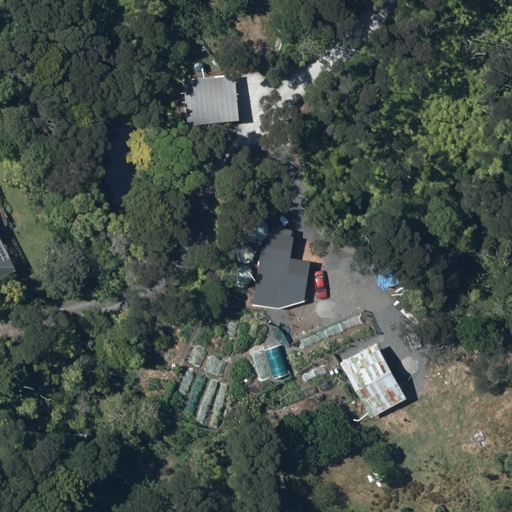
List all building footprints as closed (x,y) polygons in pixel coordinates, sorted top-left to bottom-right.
[(236,2),(234,0),(213,0),(223,12),(236,2)] [(209,53),(234,34),(222,18),(197,37),(209,53)] [(0,278),(20,269),(0,230),(0,278)] [(262,298),(302,304),(306,282),(285,278),(289,253),(271,250),(262,298)] [(342,362),(371,416),(409,397),(380,342),(342,362)] [(295,345),(254,368),(273,400),(313,377),(295,345)] [(223,380),(190,366),(170,410),(203,425),(223,380)] [(511,426),(472,440),(479,461),(511,450),(511,426)] [(511,472),(492,477),(497,500),(511,496),(511,472)]
